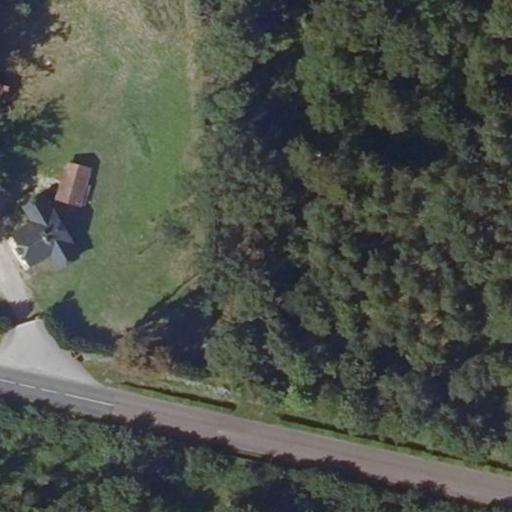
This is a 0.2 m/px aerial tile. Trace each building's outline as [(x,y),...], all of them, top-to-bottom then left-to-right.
[(81,9),(82,0),(41,0),(41,1),(81,9)] [(0,30),(11,31),(11,21),(0,20),(0,30)] [(0,51),(18,53),(20,32),(0,30),(0,51)] [(0,71),(16,72),(18,53),(0,51),(0,71)] [(0,92),(14,94),(16,72),(0,71),(0,92)] [(84,182),(94,146),(79,143),(66,175),(84,182)] [(89,242),(55,181),(34,192),(44,214),(26,221),(39,247),(61,237),(72,252),(89,242)]
